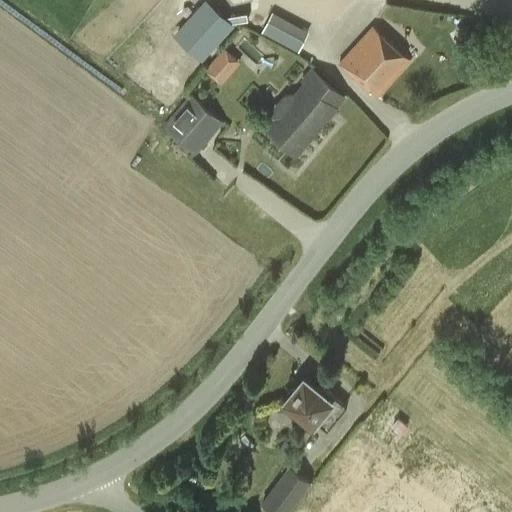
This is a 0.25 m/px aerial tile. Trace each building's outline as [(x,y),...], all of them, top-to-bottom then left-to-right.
[(185,3),(155,38),(179,59),(209,23),(225,19),(224,13),(204,19),(185,3)] [(455,30),(464,46),(479,39),(470,22),(455,30)] [(339,62),(376,97),(410,59),(373,25),(339,62)] [(298,50),(307,34),(293,26),(284,42),(298,50)] [(221,46),(203,68),(221,83),(240,61),(221,46)] [(303,80),(304,81),(295,92),(284,94),(273,107),(273,117),(265,127),(297,154),(337,106),(336,105),(345,95),(322,75),(321,76),(312,69),(303,80)] [(166,126),(196,150),(220,119),(190,95),(166,126)] [(304,376),(284,401),(313,425),(317,421),(327,430),(347,405),(323,385),(320,389),(304,376)] [(436,511),(391,478),(364,511),(511,511),(511,507),(376,403),(365,417),(380,428),(374,437),(454,499),(443,511),(436,511)] [(292,463),(262,501),(275,511),(287,511),(313,480),(292,463)]
